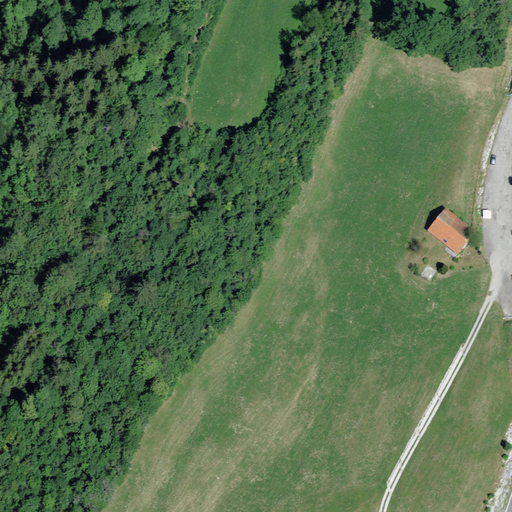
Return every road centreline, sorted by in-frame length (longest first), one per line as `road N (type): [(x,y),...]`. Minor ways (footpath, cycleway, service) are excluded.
road 1 (track): [(383,511),(498,274),(511,267)]
road 2 (unknown): [(511,107),(495,176),(493,282)]
